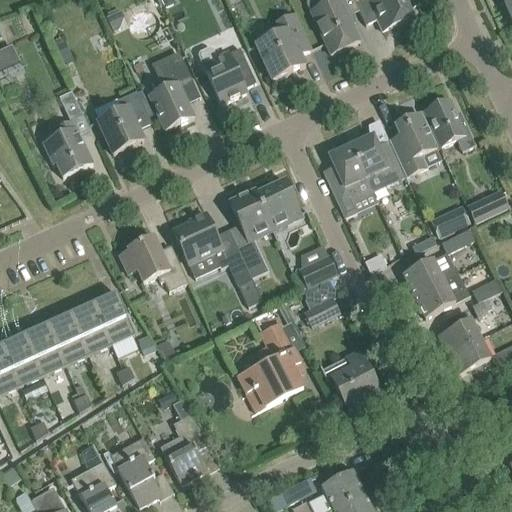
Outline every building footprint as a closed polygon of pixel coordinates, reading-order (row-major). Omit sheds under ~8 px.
[(325,0),(317,0),(306,5),(311,15),(322,40),(331,58),(360,45),(351,27),(340,2),(329,7),(325,0)] [(352,0),(366,29),(382,21),(387,32),(407,23),(410,15),(402,0),(352,0)] [(256,48),(264,67),(272,85),(305,70),(300,59),(312,53),(304,35),(296,18),(277,26),(282,36),(256,48)] [(0,52),(0,82),(26,73),(16,47),(0,52)] [(202,68),(221,108),(246,97),(244,92),(256,87),(240,52),(228,57),(228,56),(216,62),(212,52),(209,51),(199,55),(198,59),(202,68)] [(163,93),(149,100),(156,116),(165,135),(194,121),(187,107),(183,98),(178,86),(190,80),(188,74),(181,61),(160,71),(166,85),(160,87),(163,93)] [(72,124),(83,119),(72,95),(59,101),(70,125),(54,133),(57,140),(43,147),(53,169),(56,168),(63,182),(92,168),(72,124)] [(113,158),(143,144),(138,134),(152,127),(137,95),(118,103),(122,114),(98,125),(113,158)] [(424,116),(432,134),(440,151),(456,144),(462,156),(475,150),(464,124),(459,126),(449,104),(424,116)] [(390,144),(389,145),(405,181),(406,182),(428,171),(422,159),(437,153),(420,118),(395,130),(402,144),(392,149),(390,144)] [(373,140),(351,150),(373,196),(405,181),(389,145),(378,150),(373,140)] [(373,196),(351,150),(329,160),(334,170),(323,175),(345,223),(357,217),(352,206),(373,196)] [(255,194),(254,194),(273,235),(302,221),(285,185),(257,198),(255,194)] [(248,247),(237,252),(252,283),(268,275),(254,244),(273,235),(254,194),(229,206),(248,247)] [(482,204),(467,211),(475,227),(490,220),(508,211),(501,195),(482,204)] [(462,209),(430,225),(438,242),(470,227),(462,209)] [(252,283),(237,252),(224,258),(205,217),(189,225),(190,227),(173,235),(181,253),(189,269),(213,258),(220,273),(228,269),(237,289),(238,289),(252,283)] [(502,241),(511,237),(511,218),(496,226),(502,241)] [(447,244),(441,247),(446,258),(453,255),(474,244),(468,233),(447,244)] [(129,255),(120,260),(128,278),(137,274),(143,287),(157,280),(161,287),(164,286),(169,296),(188,287),(183,276),(175,258),(164,263),(154,241),(128,253),(129,255)] [(411,251),(415,259),(436,249),(432,241),(411,251)] [(365,266),(371,277),(386,269),(381,259),(365,266)] [(305,305),(310,314),(310,315),(321,309),(312,290),(337,279),(328,261),(292,277),(301,297),(303,296),(307,304),(305,305)] [(403,279),(414,301),(457,278),(453,270),(439,277),(432,264),(420,270),(403,279)] [(457,278),(414,301),(425,323),(443,314),(468,300),(464,292),(457,278)] [(248,311),(262,305),(252,283),(238,289),(248,311)] [(472,295),(478,307),(482,306),(487,303),(502,296),(496,283),(472,295)] [(135,338),(117,297),(93,307),(112,348),(135,338)] [(487,303),(482,306),(486,314),(492,311),(487,303)] [(310,315),(310,314),(304,317),(311,331),(321,326),(339,317),(332,304),(321,309),(310,315)] [(482,306),(478,307),(472,310),(477,321),(477,320),(478,322),(487,317),(486,314),(482,306)] [(70,318),(89,359),(112,348),(93,307),(70,318)] [(66,369),(89,359),(70,318),(47,328),(66,369)] [(438,340),(448,360),(480,344),(470,324),(438,340)] [(292,371),(300,367),(291,349),(300,344),(291,326),(282,330),(280,326),(260,336),(266,350),(256,355),(262,368),(239,381),(248,398),(257,394),(266,411),(303,392),(292,371)] [(24,339),(42,380),(66,369),(47,328),(24,339)] [(42,380),(24,339),(1,349),(19,390),(42,380)] [(480,344),(448,360),(459,380),(490,364),(480,344)] [(0,399),(19,390),(1,349),(0,349),(0,399)] [(500,370),(511,364),(511,349),(511,350),(494,359),(500,370)] [(332,383),(338,395),(347,413),(379,396),(358,356),(346,362),(351,373),(332,383)] [(128,386),(134,382),(128,369),(122,372),(128,386)] [(122,372),(115,375),(122,389),(128,386),(122,372)] [(79,399),(85,413),(91,410),(85,396),(79,399)] [(79,399),(72,402),(79,417),(85,413),(79,399)] [(160,451),(181,489),(207,475),(196,456),(207,450),(197,432),(190,419),(182,403),(172,409),(180,424),(173,428),(180,440),(160,451)] [(42,441),(48,437),(42,424),(36,427),(42,441)] [(30,430),(36,444),(42,441),(36,427),(30,430)] [(148,476),(150,475),(146,467),(155,463),(143,441),(110,460),(108,455),(103,458),(113,476),(118,474),(138,511),(139,511),(161,500),(148,476)] [(107,493),(115,489),(103,466),(71,484),(86,511),(114,511),(116,511),(107,493)] [(15,470),(1,479),(9,491),(22,482),(15,470)] [(311,511),(336,511),(364,497),(353,475),(321,491),(325,498),(309,507),(311,511)] [(281,496),(288,509),(316,494),(310,482),(281,496)] [(64,511),(53,491),(32,504),(32,505),(35,511),(64,511)] [(371,511),(364,497),(336,511),(371,511)]
